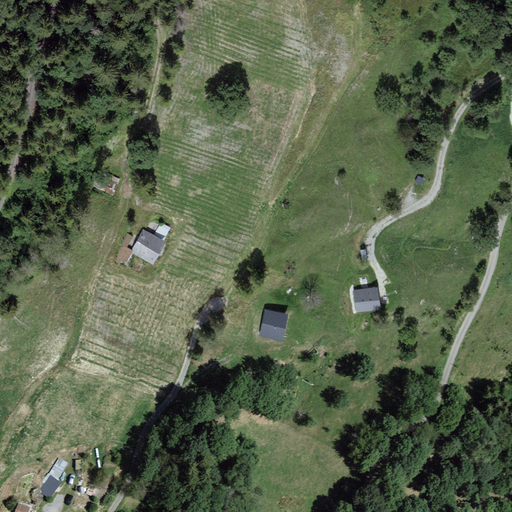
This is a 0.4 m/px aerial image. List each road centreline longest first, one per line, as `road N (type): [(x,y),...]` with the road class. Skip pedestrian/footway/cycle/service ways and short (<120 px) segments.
road 1 (track): [(356,511),(388,452),(432,411),(511,198)]
road 2 (track): [(374,277),(365,239),(426,205),(460,108),(511,70)]
road 3 (track): [(181,377),(145,432),(111,511)]
